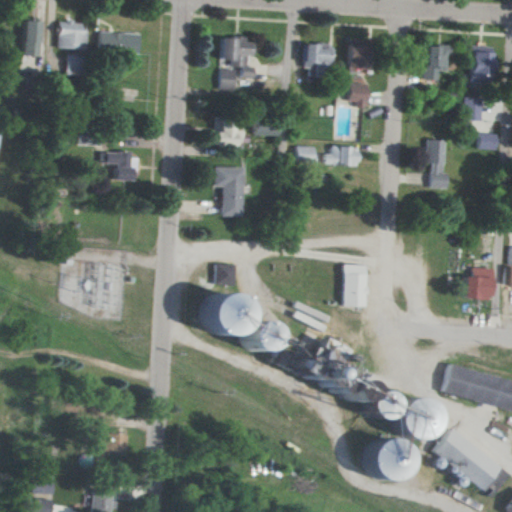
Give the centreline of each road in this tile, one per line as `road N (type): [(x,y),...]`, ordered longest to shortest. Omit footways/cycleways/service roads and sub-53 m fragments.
road 1 (residential): [(153,511),(182,0)]
road 2 (residential): [(401,0),(390,322)]
road 3 (residential): [(511,16),(266,0)]
road 4 (residential): [(511,336),(390,322)]
